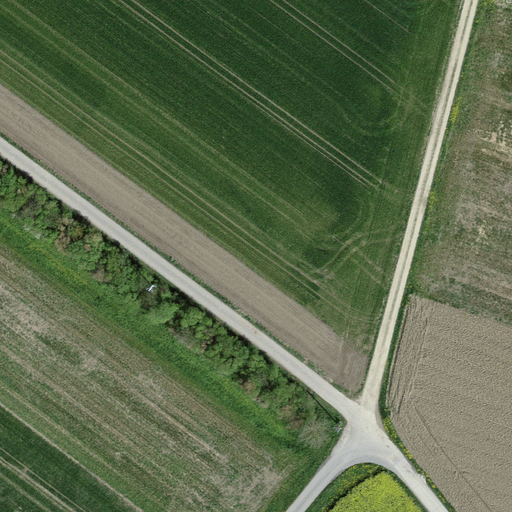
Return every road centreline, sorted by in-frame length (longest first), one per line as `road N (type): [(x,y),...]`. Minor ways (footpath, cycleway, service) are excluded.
road 1 (track): [(0,149),(366,425)]
road 2 (track): [(366,425),(478,0)]
